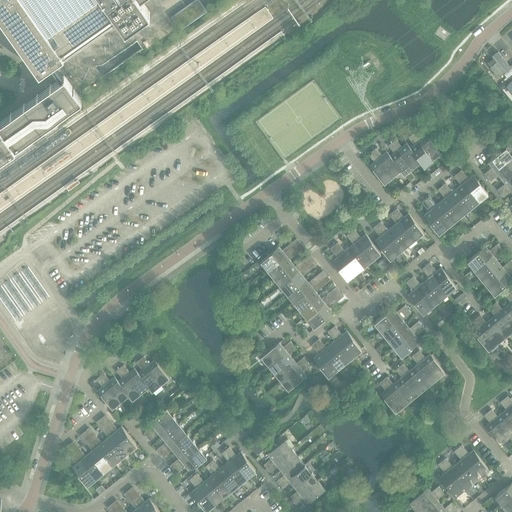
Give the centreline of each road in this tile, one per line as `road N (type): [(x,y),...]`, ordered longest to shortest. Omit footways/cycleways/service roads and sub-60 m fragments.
road 1 (unclassified): [(69,377),(86,335),(122,296),(269,191)]
road 2 (residential): [(511,462),(464,414),(469,376),(395,284)]
road 3 (unclassified): [(341,140),(424,101),(511,12)]
road 4 (residential): [(357,305),(269,191)]
